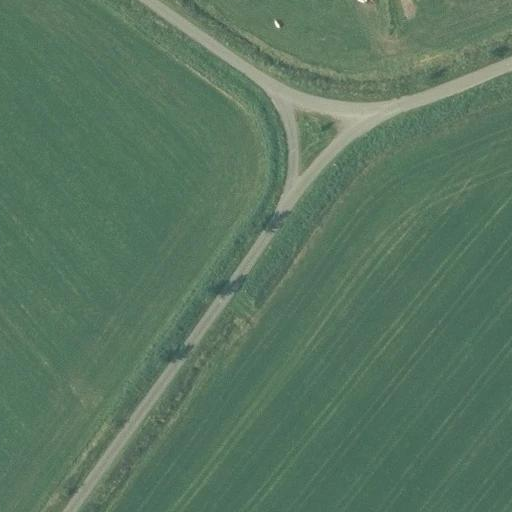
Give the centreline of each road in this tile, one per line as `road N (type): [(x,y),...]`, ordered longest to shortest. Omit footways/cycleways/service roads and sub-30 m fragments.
road 1 (unclassified): [(64,511),(293,193)]
road 2 (unclassified): [(282,94),(144,0)]
road 3 (unclassified): [(511,62),(370,118)]
